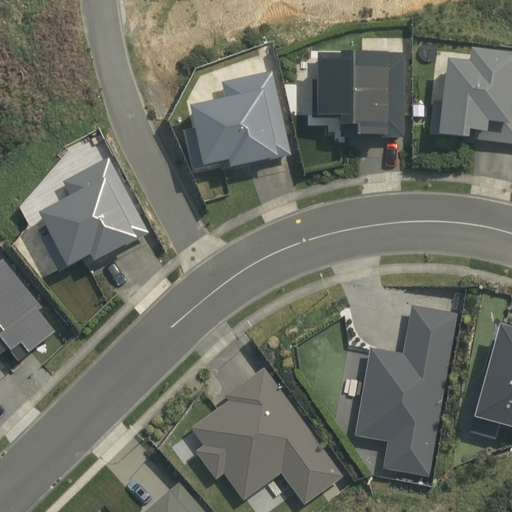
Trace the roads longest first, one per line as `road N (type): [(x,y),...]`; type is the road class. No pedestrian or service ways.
road 1 (residential): [(98,0),(132,135),(217,288)]
road 2 (residential): [(511,234),(433,221),(359,227),(294,244),(217,288)]
road 3 (residential): [(217,288),(0,497)]
